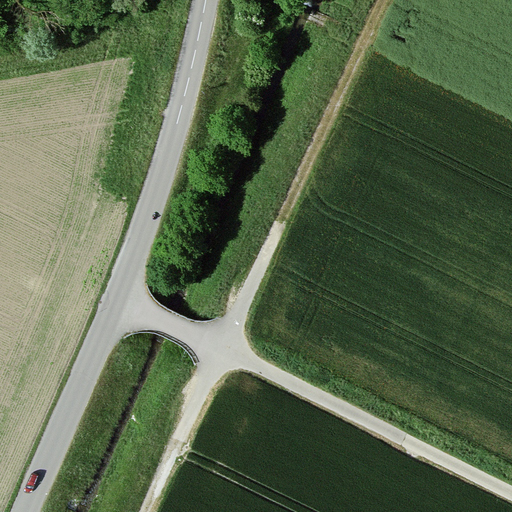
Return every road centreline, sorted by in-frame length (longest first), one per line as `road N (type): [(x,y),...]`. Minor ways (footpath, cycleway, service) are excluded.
road 1 (track): [(383,0),(148,511)]
road 2 (tertiary): [(25,511),(144,228),(205,0)]
road 3 (track): [(117,297),(511,492)]
